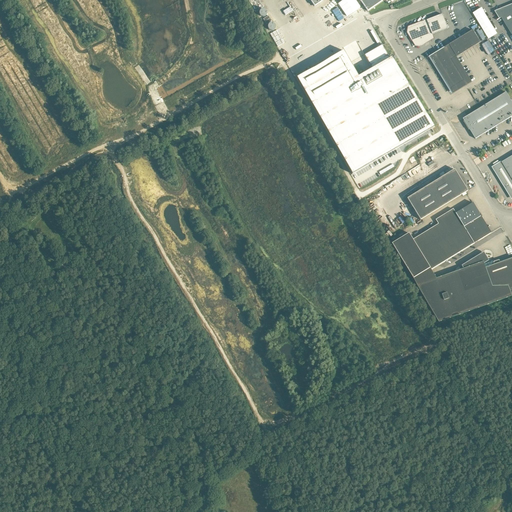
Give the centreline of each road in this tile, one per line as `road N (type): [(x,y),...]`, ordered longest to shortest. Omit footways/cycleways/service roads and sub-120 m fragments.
road 1 (track): [(274,55),(12,189),(0,207)]
road 2 (unclassified): [(503,214),(382,17),(431,0)]
road 3 (track): [(434,359),(263,442)]
road 4 (track): [(276,58),(357,197)]
road 5 (track): [(503,479),(434,359)]
